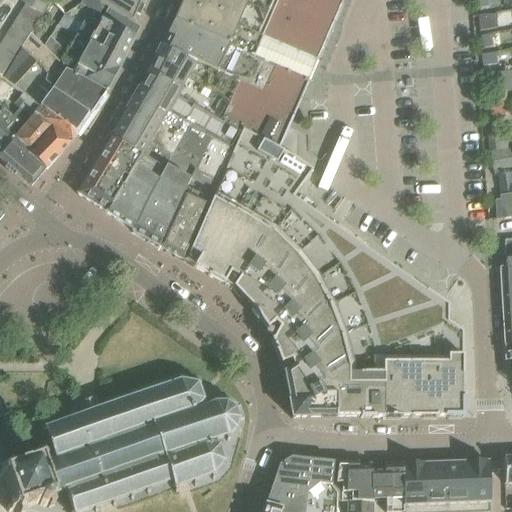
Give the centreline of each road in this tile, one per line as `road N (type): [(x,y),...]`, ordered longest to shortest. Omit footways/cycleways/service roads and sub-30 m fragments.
road 1 (residential): [(436,0),(455,260),(492,294),(506,438)]
road 2 (residential): [(50,235),(93,247),(212,332),(242,360),(261,395),(269,435)]
road 3 (residential): [(269,435),(506,438)]
